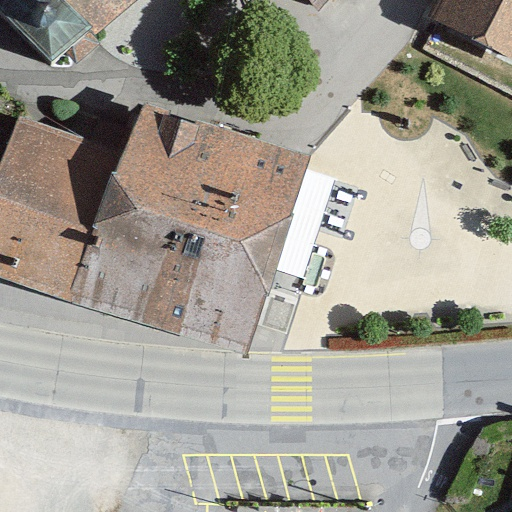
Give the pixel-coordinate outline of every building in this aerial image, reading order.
[(175,0),(57,0),(109,58),(175,0)] [(329,0),(313,0),(321,10),(329,0)] [(511,0),(448,0),(439,17),(511,54),(511,0)] [(305,158),(140,107),(125,149),(66,296),(246,346),(305,158)] [(0,273),(66,296),(125,149),(22,115),(16,133),(0,176),(0,273)] [(0,176),(16,133),(0,126),(0,176)]
